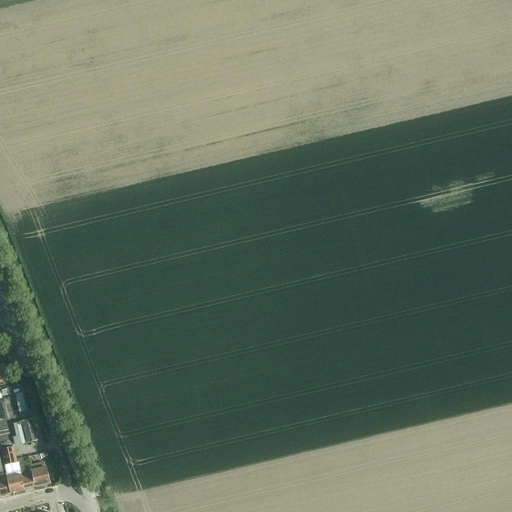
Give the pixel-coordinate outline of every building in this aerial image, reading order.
[(9,388),(1,390),(3,396),(10,394),(9,388)] [(22,393),(16,394),(20,412),(27,411),(22,393)] [(31,419),(21,422),(26,443),(37,441),(31,419)] [(23,435),(20,423),(13,424),(16,437),(23,435)] [(14,446),(0,449),(4,465),(18,462),(17,459),(14,446)] [(31,466),(32,472),(36,488),(50,484),(45,463),(31,466)] [(11,477),(7,478),(10,494),(24,490),(19,466),(18,465),(12,466),(13,473),(14,477),(11,477)] [(24,465),(19,466),(24,490),(36,488),(32,472),(26,473),(24,465)] [(0,495),(8,494),(3,474),(0,474),(0,495)]
